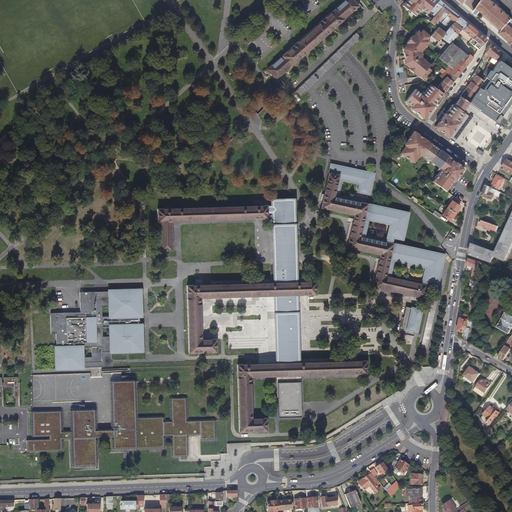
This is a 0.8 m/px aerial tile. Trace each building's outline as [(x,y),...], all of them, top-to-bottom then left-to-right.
[(295,63),(335,27),(358,6),(353,0),(342,0),(332,9),(322,19),(304,35),(285,53),(267,69),(277,79),(295,63)] [(405,0),(402,4),(415,14),(421,7),(426,12),(436,0),(405,0)] [(444,4),(439,0),(436,0),(426,12),(425,13),(429,16),(429,15),(431,16),(432,15),(434,16),(444,4)] [(511,18),(490,0),(482,0),(478,7),(481,10),(503,29),(508,23),(511,18)] [(440,22),(451,10),(447,6),(444,4),(434,16),(432,18),(431,20),(433,23),(437,19),(440,22)] [(454,22),(459,16),(451,10),(440,22),(438,25),(439,26),(441,27),(441,26),(443,28),(449,20),(450,19),(452,20),(454,22)] [(438,42),(445,48),(447,45),(450,42),(457,34),(458,33),(461,29),(462,30),(467,24),(465,22),(459,16),(454,22),(445,32),(438,27),(437,26),(433,30),(430,35),(435,39),(438,42)] [(511,42),(511,26),(508,23),(503,29),(500,32),(511,42)] [(472,40),(478,33),(467,24),(462,30),(461,29),(458,33),(468,41),(470,38),(472,40)] [(412,35),(406,42),(407,43),(403,48),(403,52),(404,52),(404,59),(404,63),(409,68),(408,68),(414,73),(415,72),(420,77),(427,68),(430,64),(422,57),(421,51),(430,41),(427,39),(430,36),(423,30),(420,33),(418,31),(413,36),(412,35)] [(299,98),(362,37),(356,32),(294,92),(299,98)] [(478,50),(486,39),(482,36),(478,33),(472,40),(473,41),(475,43),(473,45),(478,50)] [(455,40),(459,37),(457,34),(450,42),(452,43),(455,40)] [(438,42),(434,46),(441,52),(445,48),(438,42)] [(468,55),(465,52),(464,53),(452,43),(450,42),(447,45),(445,48),(441,52),(437,56),(439,59),(448,66),(452,69),(457,63),(461,59),(463,61),(468,55)] [(482,80),(490,70),(491,71),(497,61),(494,58),(500,51),(491,43),(488,47),(484,54),(483,56),(486,58),(487,57),(488,57),(489,56),(489,57),(490,57),(490,58),(488,61),(489,62),(482,72),(476,68),(474,73),(476,75),(482,80)] [(473,57),(469,54),(468,55),(463,61),(467,65),(473,58),(473,57)] [(464,69),(467,65),(463,61),(461,59),(457,63),(464,69)] [(511,69),(498,60),(497,61),(509,69),(508,70),(511,72),(511,69)] [(468,102),(467,103),(479,112),(480,111),(481,111),(490,117),(489,119),(491,120),(492,118),(494,120),(493,121),(496,123),(501,116),(499,116),(510,100),(511,101),(511,99),(511,72),(508,70),(509,69),(497,61),(491,71),(490,70),(468,102)] [(456,78),(461,72),(464,69),(457,63),(452,69),(448,66),(444,71),(448,75),(450,73),(456,78)] [(428,77),(427,76),(431,71),(427,68),(420,77),(425,80),(428,77)] [(446,77),(448,75),(444,71),(441,74),(440,76),(444,80),(446,77)] [(456,78),(450,73),(448,75),(446,77),(452,82),(456,78)] [(478,87),(482,80),(476,75),(472,80),(470,82),(478,87)] [(452,82),(446,77),(444,80),(443,81),(449,86),(452,82)] [(449,86),(443,81),(442,80),(436,88),(443,93),(449,86)] [(475,92),(478,87),(470,82),(467,86),(475,92)] [(435,103),(443,93),(436,88),(431,84),(424,92),(422,94),(420,93),(415,89),(405,101),(411,107),(411,108),(423,118),(433,106),(435,103)] [(475,92),(467,86),(460,96),(468,102),(475,92)] [(435,127),(447,137),(464,113),(462,111),(467,103),(468,102),(459,96),(453,105),(451,104),(446,111),(444,114),(435,127)] [(499,116),(501,116),(511,99),(511,101),(510,100),(499,116)] [(501,127),(506,120),(501,116),(496,123),(501,127)] [(432,181),(446,191),(464,167),(413,130),(403,144),(405,145),(400,152),(413,162),(419,153),(441,168),(432,181)] [(511,174),(511,173),(511,162),(507,160),(502,168),(511,174)] [(424,299),(427,285),(428,282),(437,284),(444,255),(393,244),(390,243),(392,237),(402,239),(408,213),(367,204),(336,198),(341,179),(360,183),(358,191),(368,194),(373,174),(330,165),(324,196),(321,208),(354,215),(353,221),(347,248),(350,249),(380,255),(379,259),(379,261),(373,287),(424,299)] [(499,190),(505,179),(497,175),(491,186),(499,190)] [(495,191),(496,190),(485,184),(481,196),(492,200),(495,193),(495,191)] [(274,279),(274,283),(284,282),(295,282),(295,262),(294,224),(293,200),(276,201),(275,201),(271,201),(271,207),(266,207),(267,214),(272,214),(273,264),(274,279)] [(451,200),(442,214),(449,220),(459,205),(451,200)] [(267,214),(266,207),(266,206),(256,206),(169,209),(156,209),(157,222),(159,222),(160,252),(172,251),(172,248),(171,222),(253,219),(255,219),(267,219),(267,214)] [(511,216),(495,252),(472,244),(469,255),(491,262),(494,255),(504,260),(511,243),(511,216)] [(498,226),(482,220),(481,225),(494,230),(493,232),(495,233),(498,226)] [(474,289),(479,262),(468,258),(466,265),(473,268),(471,280),(471,281),(470,286),(474,289)] [(284,282),(274,283),(271,283),(199,285),(195,285),(186,285),(188,353),(216,353),(216,340),(201,340),(201,339),(200,299),(200,298),(274,296),(296,295),(305,295),(316,295),(315,282),(307,282),(305,282),(295,282),(284,282)] [(108,291),(95,291),(96,291),(96,301),(106,301),(108,300),(111,300),(110,294),(142,294),(142,290),(141,288),(109,288),(108,288),(108,291)] [(103,336),(103,326),(109,326),(109,324),(140,324),(140,316),(109,317),(109,316),(102,316),(102,306),(108,306),(108,300),(106,301),(96,301),(96,291),(95,291),(80,292),(80,297),(85,297),(85,302),(80,302),(80,312),(60,312),(60,314),(58,314),(58,312),(52,313),(52,315),(50,315),(51,333),(56,333),(56,345),(56,348),(57,348),(57,359),(62,359),(62,369),(85,368),(85,367),(85,361),(84,356),(84,346),(91,346),(102,346),(102,351),(104,351),(110,351),(109,336),(103,336)] [(142,314),(142,294),(110,294),(111,300),(108,300),(108,306),(109,316),(109,317),(140,316),(142,316),(142,314)] [(296,302),(296,295),(274,296),(276,354),(276,358),(276,361),(276,363),(298,363),(298,360),(298,353),(298,348),(297,340),(297,332),(296,310),(296,302)] [(429,300),(422,347),(428,348),(435,301),(429,300)] [(411,306),(406,305),(403,320),(408,321),(411,306)] [(403,320),(400,332),(413,335),(414,330),(417,320),(420,320),(422,308),(411,306),(408,321),(403,320)] [(508,334),(511,327),(511,315),(502,310),(499,316),(503,318),(497,327),(508,334)] [(465,333),(468,320),(469,316),(462,315),(462,318),(461,318),(458,331),(465,333)] [(468,343),(472,321),(468,320),(465,333),(464,340),(464,341),(468,343)] [(143,327),(143,324),(140,324),(109,324),(109,326),(109,336),(110,351),(112,351),(112,352),(128,352),(143,351),(143,327)] [(504,360),(511,349),(510,349),(511,346),(511,338),(510,337),(500,354),(498,356),(504,360)] [(102,361),(102,351),(102,346),(91,346),(92,356),(84,356),(85,361),(102,361)] [(102,361),(85,361),(85,367),(96,366),(113,366),(112,363),(112,352),(112,351),(110,351),(104,351),(102,351),(102,361)] [(298,363),(276,363),(251,364),(248,364),(246,364),(237,365),(239,432),(267,431),(266,418),(252,419),(252,418),(252,417),(251,379),(250,379),(250,377),(278,376),(281,376),(295,376),(298,375),(355,374),(366,373),(366,361),(357,361),(355,361),(298,363)] [(474,383),(480,375),(476,372),(475,373),(473,371),(473,370),(470,367),(463,376),(474,383)] [(295,384),(295,376),(281,376),(281,384),(278,384),(279,416),(299,416),(299,408),(299,402),(298,384),(295,384)] [(18,387),(18,377),(4,377),(4,387),(18,387)] [(485,394),(492,385),(487,382),(487,383),(484,381),(481,379),(475,387),(485,394)] [(95,431),(94,410),(72,411),(72,432),(61,432),(60,411),(33,412),(34,436),(50,436),(50,439),(29,440),(27,440),(27,452),(62,451),(62,439),(73,439),(74,466),(96,466),(95,438),(109,437),(110,449),(164,447),(164,436),(173,435),(173,456),(178,456),(181,456),(187,456),(187,440),(187,435),(201,435),(201,440),(215,439),(215,420),(186,421),(186,398),(172,398),(172,422),(163,422),(163,417),(135,418),(134,381),(112,382),(113,419),(113,430),(95,431)] [(500,414),(495,410),(491,407),(484,415),(480,420),(488,426),(491,422),(492,423),(500,414)] [(405,469),(408,465),(399,460),(398,462),(394,460),(390,466),(405,475),(407,470),(405,469)] [(387,470),(382,462),(374,468),(380,475),(387,470)] [(377,474),(373,468),(369,471),(370,472),(374,477),(377,474)] [(376,486),(379,483),(374,477),(370,472),(367,474),(367,475),(357,484),(363,491),(368,487),(374,494),(379,489),(376,486)] [(421,485),(422,475),(410,474),(409,484),(421,485)] [(390,496),(400,487),(396,481),(386,491),(390,496)] [(360,503),(355,490),(344,495),(350,508),(360,503)] [(236,497),(236,491),(221,491),(221,493),(222,502),(226,501),(226,498),(236,497)] [(335,506),(335,498),(325,499),(325,497),(320,498),(321,508),(335,506)] [(61,505),(61,498),(54,499),(54,506),(52,506),(52,510),(60,510),(61,505)] [(317,508),(316,498),(307,498),(307,509),(317,508)] [(19,511),(48,511),(48,499),(44,499),(45,510),(38,510),(37,499),(28,500),(29,506),(29,511),(25,511),(24,511),(22,511),(19,511)] [(305,509),(304,499),(294,499),(295,510),(305,509)] [(13,507),(13,500),(0,501),(0,500),(0,511),(3,511),(3,507),(13,507)] [(278,501),(278,500),(267,501),(267,511),(277,511),(279,511),(278,501)] [(292,510),(291,500),(286,500),(285,501),(283,501),(282,500),(278,501),(279,511),(292,510)] [(457,509),(451,500),(443,505),(447,511),(458,511),(459,511),(457,509)] [(137,509),(137,501),(122,502),(122,509),(137,509)] [(218,511),(212,511),(211,502),(207,502),(207,511),(218,511)] [(463,509),(471,504),(469,502),(457,509),(459,511),(463,509)]
